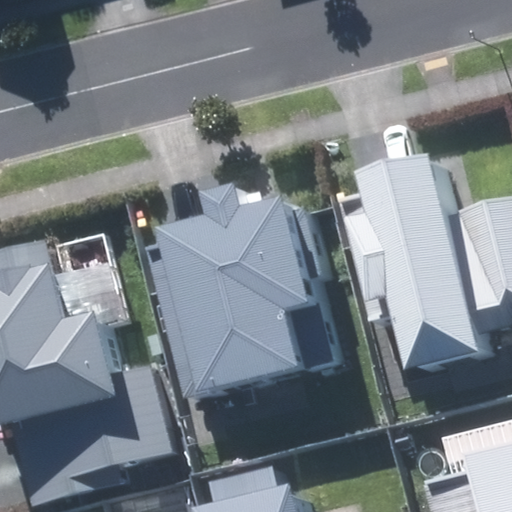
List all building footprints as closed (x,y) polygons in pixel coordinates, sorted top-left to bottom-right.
[(511,338),(511,208),(467,220),(453,169),(381,187),(388,212),(360,220),(388,330),(416,323),(432,382),(503,364),(497,342),(511,338)] [(184,251),(160,257),(199,406),(222,400),(223,405),(323,379),(322,375),(348,369),(327,286),(335,284),(318,218),(307,220),(305,211),(279,217),(275,200),(262,203),(260,196),(225,205),(231,228),(182,240),(184,251)] [(132,472),(187,457),(166,377),(136,385),(121,327),(93,334),(77,277),(71,279),(63,248),(0,264),(0,424),(5,444),(26,438),(45,511),(54,511),(136,490),(132,472)] [(443,511),(511,511),(511,464),(496,469),(498,477),(439,492),(443,511)] [(324,511),(321,498),(299,503),(293,478),(231,493),(235,511),(324,511)]
